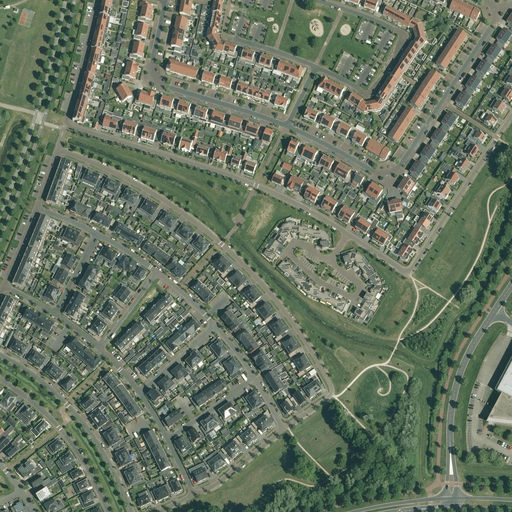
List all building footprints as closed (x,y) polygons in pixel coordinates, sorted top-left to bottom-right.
[(182,1),(181,7),(191,9),(192,2),(190,2),(190,0),(181,0),(182,1)] [(369,10),(372,0),(363,0),(363,2),(365,3),(364,8),(369,10)] [(379,7),(382,1),(378,0),(378,1),(374,0),(372,0),(369,10),(375,12),(377,6),(379,7)] [(438,0),(437,3),(438,3),(443,6),(442,7),(445,8),(447,4),(444,3),(445,0),(438,0)] [(455,12),(459,3),(454,0),(449,9),(455,12)] [(143,7),(142,12),(151,14),(152,9),(147,8),(148,5),(140,3),(140,6),(143,7)] [(464,5),(459,3),(455,12),(460,14),(464,5)] [(388,18),(393,9),(388,6),(388,5),(385,4),(382,9),(385,11),(383,15),(388,18)] [(222,6),(213,5),(213,7),(213,8),(211,8),(211,13),(210,13),(213,13),(221,15),(222,9),(222,6)] [(465,17),(469,8),(464,5),(460,14),(465,17)] [(191,9),(181,7),(179,14),(189,16),(191,9)] [(469,8),(465,17),(470,19),(475,10),(469,8)] [(110,18),(111,18),(113,11),(110,11),(101,9),(100,15),(110,18)] [(398,12),(393,9),(388,18),(393,20),(398,12)] [(475,10),(470,19),(475,22),(480,13),(475,10)] [(142,12),(141,12),(140,18),(138,18),(138,21),(144,22),(145,19),(150,20),(150,19),(151,20),(152,16),(151,16),(151,15),(151,14),(142,12)] [(393,20),(398,23),(403,14),(398,12),(393,20)] [(408,17),(403,14),(398,23),(403,26),(408,17)] [(110,18),(100,15),(99,15),(98,21),(109,23),(110,18)] [(408,28),(413,19),(408,17),(403,26),(408,28)] [(186,26),(186,27),(187,27),(189,21),(177,18),(176,24),(186,26)] [(422,23),(413,19),(408,28),(408,29),(409,28),(413,30),(422,23)] [(98,21),(97,26),(108,29),(109,23),(98,21)] [(139,25),(138,31),(147,33),(148,27),(143,26),(144,23),(137,22),(137,25),(139,25)] [(422,23),(413,30),(414,35),(424,32),(422,23)] [(108,29),(97,26),(95,32),(105,34),(106,34),(108,29)] [(207,37),(216,36),(217,32),(218,32),(207,30),(206,38),(207,37)] [(511,35),(510,35),(511,32),(508,30),(507,32),(504,31),(503,30),(500,35),(508,40),(511,35)] [(147,33),(138,31),(136,37),(134,36),(133,39),(140,41),(140,38),(146,39),(147,33)] [(466,36),(458,31),(455,36),(463,41),(466,36)] [(105,34),(95,32),(94,37),(105,40),(104,39),(105,34)] [(414,35),(415,39),(426,41),(424,32),(414,35)] [(508,40),(500,35),(496,40),(498,41),(500,42),(499,45),(502,47),(504,45),(505,45),(508,40)] [(211,44),(219,40),(216,36),(207,37),(211,44)] [(463,41),(455,36),(452,41),(460,46),(463,41)] [(94,37),(93,43),(104,45),(105,40),(94,37)] [(412,43),(421,49),(426,41),(415,39),(413,43),(412,43)] [(134,44),(132,49),(134,50),(143,52),(143,50),(144,51),(145,47),(144,47),(144,46),(139,45),(140,42),(133,40),(133,43),(134,44)] [(211,44),(210,45),(214,52),(221,43),(219,40),(211,44)] [(460,46),(452,41),(448,45),(457,51),(460,46)] [(221,43),(214,52),(222,55),(225,44),(225,45),(221,43)] [(421,49),(412,43),(408,48),(417,54),(420,49),(421,49)] [(227,56),(231,46),(225,44),(222,55),(223,54),(227,55),(227,56)] [(457,51),(448,45),(445,50),(454,56),(457,51)] [(231,46),(227,56),(236,59),(238,53),(235,52),(236,47),(231,46)] [(502,48),(498,46),(496,48),(494,47),(493,46),(489,51),(498,56),(501,51),(500,51),(502,48)] [(414,59),(417,54),(408,48),(405,53),(414,59)] [(92,49),(91,55),(102,57),(101,57),(102,51),(101,51),(92,49)] [(143,52),(134,50),(132,55),(130,55),(129,58),(136,59),(136,56),(142,57),(143,52)] [(240,61),(245,63),(249,52),(244,50),(242,55),(239,54),(236,62),(239,63),(240,61)] [(442,55),(451,60),(454,56),(445,50),(442,55)] [(498,56),(489,51),(486,56),(487,57),(490,58),(488,61),(492,63),(494,61),(498,56)] [(255,54),(249,52),(245,63),(254,66),(256,60),(253,59),(255,54)] [(402,58),(410,64),(414,59),(405,53),(402,58)] [(102,57),(91,55),(89,60),(89,61),(98,64),(98,63),(100,64),(102,57)] [(255,66),(263,69),(267,57),(267,56),(264,55),(263,56),(261,56),(260,61),(257,60),(255,66)] [(439,60),(448,65),(451,60),(442,55),(439,60)] [(273,59),(267,57),(263,69),(272,72),(274,65),(271,64),(273,59)] [(407,68),(410,64),(402,58),(399,63),(408,69),(407,68)] [(436,65),(444,70),(448,65),(439,60),(436,65)] [(87,68),(97,71),(96,70),(98,64),(89,61),(89,63),(87,68)] [(126,71),(136,73),(137,67),(132,65),(133,62),(126,61),(125,64),(128,65),(126,71)] [(172,73),(175,63),(169,61),(166,71),(172,73)] [(490,67),(490,66),(491,64),(488,62),(486,64),(484,62),(482,61),(479,66),(487,72),(491,67),(490,67)] [(276,71),(282,74),(286,64),(280,62),(276,71)] [(175,63),(172,73),(178,74),(181,65),(175,63)] [(405,73),(408,69),(399,63),(399,64),(395,71),(402,76),(404,73),(405,73)] [(282,74),(288,76),(292,66),(286,64),(282,74)] [(178,74),(179,75),(183,76),(186,66),(181,65),(178,74)] [(189,78),(192,68),(186,66),(183,76),(189,78)] [(288,76),(293,78),(297,69),(292,66),(288,76)] [(482,79),(483,76),(484,77),(487,72),(479,66),(476,71),(477,72),(480,74),(478,76),(482,79)] [(85,74),(95,77),(96,77),(97,71),(87,68),(86,74),(85,74)] [(192,68),(189,78),(195,80),(198,70),(192,68)] [(207,83),(210,73),(205,71),(205,70),(202,69),(200,75),(203,76),(201,82),(207,83)] [(297,69),(293,78),(299,80),(303,71),(297,69)] [(136,73),(126,71),(124,77),(122,76),(121,80),(128,81),(129,78),(134,80),(136,73)] [(389,77),(389,78),(400,84),(402,80),(400,79),(402,76),(395,71),(390,78),(389,77)] [(437,82),(440,77),(431,72),(428,76),(437,82)] [(207,83),(212,85),(214,80),(217,81),(219,74),(216,74),(215,75),(210,73),(207,83)] [(85,74),(83,79),(94,82),(93,82),(95,77),(85,74)] [(218,87),(223,88),(224,88),(227,78),(222,77),(222,75),(219,74),(217,81),(220,82),(218,87)] [(437,82),(428,76),(425,81),(434,86),(437,82)] [(473,78),(472,77),(469,82),(477,87),(480,82),(481,80),(477,77),(476,80),(473,78)] [(227,78),(224,88),(230,90),(231,85),(234,86),(236,80),(233,79),(232,80),(227,78)] [(399,84),(400,84),(389,78),(386,83),(395,89),(396,89),(395,88),(398,83),(399,84)] [(82,85),(93,88),(94,82),(83,79),(82,85)] [(318,88),(323,91),(328,82),(322,79),(318,88)] [(244,84),(245,84),(245,83),(239,81),(236,92),(241,94),(244,84)] [(429,93),(430,92),(434,86),(425,81),(422,86),(421,88),(429,93)] [(323,91),(329,93),(333,84),(328,82),(323,91)] [(467,88),(469,90),(468,92),(472,94),(473,92),(474,92),(477,87),(469,82),(466,87),(467,88)] [(392,94),(395,89),(386,83),(383,88),(392,94)] [(247,95),(250,86),(245,84),(244,84),(241,94),(247,95)] [(329,93),(334,96),(339,87),(333,84),(329,93)] [(80,91),(90,93),(92,88),(93,88),(82,85),(80,91)] [(119,97),(119,96),(129,91),(126,86),(116,91),(119,97)] [(247,95),(252,97),(255,88),(250,86),(247,95)] [(339,87),(334,96),(340,99),(344,90),(339,87)] [(501,97),(510,103),(511,99),(511,95),(508,93),(510,90),(505,87),(501,93),(503,94),(501,97)] [(258,99),(261,89),(255,88),(252,97),(258,99)] [(379,93),(389,99),(392,94),(383,88),(379,93)] [(416,95),(425,100),(428,95),(429,93),(421,88),(420,89),(419,91),(416,95)] [(258,99),(263,101),(266,91),(261,89),(258,99)] [(274,97),(275,93),(272,92),(266,90),(266,91),(263,101),(268,103),(271,96),(274,97)] [(80,91),(79,96),(89,99),(90,93),(80,91)] [(119,96),(119,97),(122,102),(132,97),(129,91),(119,96)] [(145,104),(148,95),(142,93),(140,98),(137,97),(135,104),(138,105),(139,102),(145,104)] [(386,104),(389,99),(379,93),(376,98),(386,104)] [(467,93),(466,95),(463,94),(462,93),(459,98),(467,103),(470,98),(469,98),(471,95),(467,93)] [(347,96),(344,102),(351,107),(357,97),(353,94),(350,98),(347,96)] [(148,95),(145,104),(151,106),(151,108),(154,109),(156,103),(153,102),(154,97),(148,95)] [(425,100),(416,95),(413,99),(422,105),(425,100)] [(88,105),(87,105),(88,99),(89,99),(79,96),(80,97),(78,103),(88,105)] [(162,97),(161,102),(158,102),(157,105),(160,106),(159,108),(165,109),(168,99),(162,97)] [(276,100),(274,105),(280,107),(283,99),(277,97),(276,100)] [(362,101),(357,97),(351,107),(352,106),(357,109),(356,110),(362,101)] [(283,98),(283,99),(280,107),(280,108),(284,110),(284,109),(285,109),(287,104),(288,104),(290,100),(283,98)] [(377,98),(374,102),(381,111),(385,104),(386,104),(376,98),(377,98)] [(456,104),(459,105),(457,108),(461,110),(463,108),(467,103),(459,98),(455,103),(456,104)] [(497,102),(493,109),(501,115),(504,111),(506,109),(505,108),(506,108),(500,104),(502,101),(497,98),(495,101),(497,102)] [(175,107),(175,106),(172,105),(174,100),(168,99),(165,109),(170,111),(171,108),(174,109),(175,107)] [(422,105),(413,99),(410,104),(419,109),(422,105)] [(362,101),(356,110),(363,115),(365,104),(362,102),(362,101)] [(175,107),(174,109),(173,112),(173,113),(182,116),(182,115),(185,104),(179,102),(178,108),(175,107)] [(381,111),(374,102),(370,103),(372,113),(381,111)] [(88,105),(78,103),(76,109),(86,111),(88,105)] [(185,104),(182,115),(187,116),(187,117),(190,118),(192,112),(189,111),(189,110),(191,106),(190,105),(190,104),(186,103),(186,104),(185,104)] [(363,115),(372,113),(370,103),(365,104),(363,115)] [(197,107),(197,108),(196,107),(195,113),(192,112),(190,118),(193,119),(193,118),(199,120),(202,109),(201,109),(201,108),(197,107)] [(207,123),(209,117),(206,117),(206,115),(208,111),(207,111),(207,110),(203,108),(203,109),(202,109),(199,120),(198,121),(207,124),(207,123)] [(309,120),(313,111),(307,108),(305,111),(306,112),(304,117),(304,118),(304,119),(308,120),(308,119),(309,120)] [(74,115),(85,118),(84,117),(86,111),(76,109),(74,115)] [(412,119),(415,114),(407,109),(404,114),(412,119)] [(314,110),(313,111),(309,120),(310,120),(309,121),(313,123),(313,122),(314,122),(317,116),(320,117),(322,113),(314,110)] [(488,126),(489,125),(493,127),(497,121),(492,118),(494,115),(487,111),(485,114),(486,114),(483,120),(485,122),(484,123),(488,126)] [(212,118),(209,117),(207,123),(216,126),(219,114),(217,114),(218,113),(214,112),(214,113),(212,118)] [(330,117),(325,115),(326,114),(323,112),(322,113),(320,117),(320,118),(323,119),(320,125),(325,127),(330,117)] [(109,129),(112,117),(107,115),(107,114),(103,113),(101,119),(105,120),(103,127),(109,129)] [(225,116),(219,114),(216,126),(224,128),(226,122),(223,121),(225,116)] [(401,119),(409,124),(412,119),(404,114),(401,119)] [(452,116),(449,115),(448,114),(445,119),(453,124),(456,119),(457,116),(453,114),(452,116)] [(85,118),(74,115),(73,121),(77,122),(77,123),(81,124),(81,123),(84,124),(85,118)] [(120,125),(122,119),(113,116),(112,117),(109,129),(115,131),(117,124),(120,125)] [(331,130),(333,126),(333,125),(336,126),(339,120),(331,116),(330,117),(325,127),(326,128),(326,129),(329,130),(330,130),(331,130)] [(128,135),(132,123),(126,121),(126,119),(123,118),(122,119),(120,125),(124,126),(122,133),(123,133),(122,134),(126,135),(126,134),(128,135)] [(229,123),(226,122),(224,128),(233,131),(236,120),(231,118),(229,123)] [(397,123),(406,129),(409,124),(401,119),(397,123)] [(444,129),(447,131),(449,129),(450,129),(453,124),(445,119),(441,124),(443,125),(445,126),(444,129)] [(240,127),(242,121),(236,120),(233,131),(241,134),(243,128),(240,127)] [(336,134),(340,136),(340,135),(341,136),(347,125),(339,120),(336,126),(339,127),(336,133),(337,133),(336,134)] [(140,131),(142,124),(138,123),(137,125),(132,123),(128,135),(130,135),(130,136),(133,137),(134,136),(134,137),(136,130),(140,131)] [(254,125),(252,125),(252,124),(249,123),(249,124),(248,124),(246,129),(243,128),(241,134),(250,137),(254,125)] [(394,128),(403,134),(406,129),(397,123),(394,128)] [(147,140),(151,129),(145,127),(145,125),(142,124),(140,131),(143,132),(141,139),(147,140)] [(250,137),(258,140),(260,134),(257,132),(258,131),(259,127),(259,126),(256,125),(256,126),(254,125),(250,137)] [(342,136),(341,137),(345,139),(345,138),(346,138),(349,133),(352,134),(355,129),(347,125),(341,136),(342,136)] [(159,136),(161,129),(157,128),(157,131),(151,129),(147,140),(153,142),(155,136),(159,137),(159,136)] [(166,146),(170,133),(165,131),(165,129),(161,128),(161,129),(159,136),(162,137),(160,143),(161,143),(164,144),(163,145),(166,146)] [(391,133),(400,138),(403,134),(394,128),(391,133)] [(266,129),(262,141),(269,144),(273,132),(266,129)] [(352,142),(352,143),(356,145),(356,144),(357,144),(363,133),(355,129),(352,134),(355,136),(352,140),(352,141),(352,142)] [(437,130),(434,135),(442,140),(446,135),(445,135),(447,132),(443,130),(441,132),(439,131),(437,130)] [(482,135),(483,134),(478,131),(478,132),(476,131),(472,137),(471,136),(469,139),(475,143),(477,140),(482,144),(486,138),(482,135)] [(170,133),(166,146),(169,147),(170,146),(173,147),(175,141),(178,142),(180,134),(177,133),(176,135),(170,133)] [(365,142),(368,144),(371,138),(363,133),(357,144),(362,147),(365,142)] [(391,133),(388,138),(396,143),(400,138),(391,133)] [(439,145),(442,140),(434,135),(431,140),(432,141),(435,142),(433,145),(437,147),(438,145),(439,145)] [(182,140),(180,144),(179,144),(178,149),(182,150),(182,151),(186,152),(186,151),(190,152),(191,149),(193,150),(197,139),(193,138),(192,143),(182,140)] [(473,145),(471,143),(472,142),(468,140),(465,145),(470,148),(466,154),(473,158),(478,150),(472,146),(473,145)] [(299,151),(297,149),(299,144),(292,141),(287,151),(294,155),(293,155),(297,157),(300,150),(299,151)] [(371,141),(366,150),(371,153),(376,144),(371,141)] [(211,144),(210,146),(203,144),(202,146),(197,145),(196,149),(197,150),(196,153),(200,155),(199,155),(203,156),(207,157),(208,153),(211,154),(214,145),(211,144)] [(376,144),(371,153),(375,155),(381,147),(376,144)] [(432,156),(435,151),(434,151),(436,148),(432,146),(431,149),(428,147),(427,146),(424,151),(432,156)] [(305,147),(302,153),(299,152),(296,158),(299,160),(301,158),(306,160),(311,150),(305,147)] [(381,147),(375,155),(380,158),(385,149),(381,147)] [(213,154),(212,158),(213,158),(213,160),(217,161),(217,162),(220,163),(221,162),(225,163),(227,156),(230,157),(233,149),(229,148),(227,154),(223,153),(223,152),(220,151),(220,152),(216,150),(215,154),(213,154)] [(390,152),(385,149),(380,158),(385,161),(390,152)] [(317,153),(311,150),(306,160),(312,163),(311,165),(315,166),(317,160),(314,159),(317,153)] [(428,161),(429,161),(432,156),(424,151),(420,156),(422,157),(424,159),(422,161),(426,164),(428,161)] [(457,152),(454,156),(462,161),(457,168),(459,170),(459,171),(462,173),(463,172),(464,172),(469,163),(466,161),(467,159),(457,152)] [(244,153),(241,161),(236,160),(237,158),(232,156),(231,160),(232,161),(230,166),(233,167),(235,168),(238,169),(239,166),(242,167),(247,154),(244,153)] [(246,166),(244,171),(253,174),(256,166),(249,163),(251,158),(247,157),(244,165),(246,166)] [(323,170),(328,159),(323,157),(320,162),(317,161),(315,166),(318,167),(318,165),(323,168),(323,170)] [(330,175),(333,170),(330,169),(334,162),(328,159),(323,170),(328,173),(330,175)] [(61,160),(59,166),(69,169),(71,164),(61,160)] [(421,173),(425,168),(424,167),(426,165),(422,162),(420,165),(418,163),(416,162),(413,167),(421,173)] [(334,168),(331,173),(334,175),(335,173),(340,176),(345,168),(340,165),(337,170),(334,168)] [(457,182),(459,179),(453,175),(456,171),(448,165),(446,168),(448,169),(446,172),(449,174),(444,182),(450,185),(451,184),(454,185),(456,181),(457,182)] [(68,174),(69,169),(59,166),(58,171),(67,174),(68,174)] [(345,168),(340,176),(339,178),(344,181),(344,182),(347,184),(350,178),(347,176),(351,171),(350,170),(350,169),(346,167),(345,168)] [(414,175),(412,177),(416,180),(417,177),(418,177),(418,178),(421,173),(413,167),(410,172),(411,173),(414,175)] [(55,175),(55,176),(56,176),(67,180),(69,174),(68,174),(67,174),(58,171),(57,172),(57,173),(56,173),(55,175)] [(93,173),(87,171),(85,176),(81,174),(78,182),(82,183),(82,182),(89,185),(93,173)] [(97,190),(101,183),(97,182),(100,176),(93,173),(89,185),(95,187),(94,189),(97,190)] [(282,183),(284,184),(287,177),(280,174),(279,177),(275,176),(274,177),(273,177),(271,181),(272,181),(272,182),(280,186),(282,183)] [(357,174),(355,177),(354,179),(352,177),(348,183),(356,188),(358,184),(360,185),(359,185),(360,186),(364,179),(357,174)] [(56,176),(54,181),(65,185),(67,180),(56,176)] [(292,192),(293,191),(298,180),(289,176),(287,181),(290,182),(287,189),(292,192)] [(103,191),(109,194),(114,183),(111,182),(112,181),(108,179),(108,180),(105,185),(102,184),(97,193),(100,195),(103,191)] [(304,189),(307,184),(298,179),(298,180),(293,191),(293,192),(297,194),(297,193),(298,194),(301,188),(304,190),(304,189)] [(410,183),(404,179),(403,181),(402,181),(400,184),(412,191),(415,186),(418,182),(413,179),(410,183)] [(53,184),(52,183),(51,186),(52,186),(52,187),(63,190),(65,185),(54,181),(53,182),(53,184)] [(114,183),(109,194),(115,197),(113,200),(116,202),(120,193),(117,191),(120,186),(120,185),(117,183),(116,184),(114,183)] [(309,200),(316,188),(307,183),(307,184),(304,189),(307,191),(303,197),(305,198),(304,199),(307,200),(308,200),(309,200)] [(445,200),(451,192),(447,190),(449,186),(444,183),(438,191),(436,189),(433,194),(440,199),(442,197),(445,200)] [(370,199),(378,187),(375,185),(374,186),(372,184),(368,190),(366,188),(362,194),(370,199)] [(412,191),(400,184),(398,187),(399,187),(398,189),(403,193),(402,196),(407,199),(409,196),(408,196),(412,191)] [(63,190),(52,187),(51,188),(51,189),(50,189),(49,191),(50,192),(60,195),(60,196),(62,196),(64,191),(63,190)] [(378,187),(370,199),(377,204),(381,199),(379,197),(382,191),(380,189),(381,189),(378,187)] [(322,198),(325,193),(316,188),(309,200),(310,201),(310,202),(313,203),(314,203),(318,196),(322,198)] [(129,192),(128,192),(127,191),(126,191),(125,194),(122,192),(118,199),(127,204),(133,193),(130,191),(129,192)] [(48,197),(58,201),(58,200),(60,196),(60,195),(50,192),(48,197)] [(137,201),(137,199),(139,198),(135,196),(136,195),(133,193),(127,204),(126,205),(132,208),(131,210),(135,212),(140,202),(137,201)] [(325,210),(326,210),(332,201),(333,199),(328,196),(328,195),(325,193),(322,198),(321,199),(324,201),(321,207),(322,208),(321,208),(325,210)] [(428,207),(427,207),(436,213),(437,212),(439,210),(441,206),(437,203),(439,201),(431,195),(425,205),(428,207)] [(60,201),(58,200),(58,201),(48,197),(46,202),(58,207),(60,201)] [(73,205),(72,207),(70,211),(76,214),(76,213),(80,204),(77,203),(78,200),(73,197),(70,204),(73,205)] [(335,207),(338,209),(342,204),(343,202),(340,200),(338,202),(333,198),(333,199),(332,201),(326,210),(327,211),(330,214),(331,213),(332,213),(335,207)] [(402,214),(399,200),(397,201),(396,200),(393,201),(396,215),(402,214)] [(146,215),(152,204),(146,201),(145,202),(142,207),(140,205),(136,211),(139,213),(140,211),(146,215)] [(396,215),(393,201),(389,201),(390,202),(387,203),(389,214),(395,213),(396,215)] [(76,213),(76,214),(81,216),(82,216),(86,206),(80,204),(76,213)] [(155,213),(157,210),(158,208),(158,207),(155,205),(154,206),(152,204),(146,215),(151,218),(150,220),(154,222),(158,215),(155,213)] [(342,220),(343,220),(349,211),(344,208),(345,206),(342,204),(338,209),(341,211),(338,217),(339,217),(338,218),(341,220),(342,220)] [(91,209),(86,206),(82,216),(81,216),(87,219),(90,213),(92,215),(95,208),(92,207),(91,209)] [(425,210),(419,218),(429,225),(431,223),(433,221),(432,220),(433,219),(428,216),(430,214),(425,210)] [(352,218),(355,219),(358,214),(355,212),(354,214),(349,211),(343,220),(344,221),(343,222),(347,224),(347,223),(348,224),(352,218)] [(97,212),(92,221),(97,224),(102,215),(97,212)] [(166,212),(166,213),(162,218),(160,216),(155,222),(158,224),(159,223),(165,227),(171,217),(169,215),(170,215),(166,212)] [(102,215),(97,224),(103,226),(107,217),(102,215)] [(52,227),(54,222),(41,216),(39,221),(49,225),(52,227)] [(355,228),(357,229),(356,230),(359,232),(360,231),(361,232),(367,222),(359,216),(355,222),(358,223),(355,228)] [(108,229),(110,226),(110,225),(113,226),(115,221),(107,217),(103,226),(108,229)] [(178,220),(174,218),(174,219),(171,217),(165,227),(170,231),(169,232),(172,234),(176,228),(174,226),(177,221),(178,220)] [(414,226),(420,229),(421,227),(426,230),(426,229),(427,230),(429,227),(428,226),(429,225),(419,218),(414,226)] [(365,235),(366,234),(368,230),(372,233),(373,232),(376,227),(379,222),(374,219),(371,224),(367,222),(361,232),(365,235)] [(39,221),(37,226),(47,230),(49,225),(39,221)] [(114,232),(119,235),(124,226),(117,222),(114,226),(116,228),(114,232)] [(299,236),(302,225),(301,225),(301,227),(296,226),(296,223),(292,222),(287,224),(290,231),(293,232),(293,233),(296,234),(297,233),(299,233),(298,236),(299,236)] [(290,231),(287,224),(283,225),(280,229),(282,231),(279,235),(277,234),(287,241),(284,239),(286,237),(287,238),(289,235),(288,234),(290,231)] [(130,227),(131,227),(129,225),(127,228),(124,226),(119,235),(119,236),(121,237),(124,238),(130,227)] [(176,228),(172,234),(171,234),(174,237),(176,235),(181,239),(188,229),(183,225),(179,230),(176,228)] [(308,227),(302,225),(299,236),(305,238),(306,235),(311,237),(313,230),(307,229),(308,227)] [(36,228),(36,229),(35,228),(34,231),(35,232),(45,236),(48,231),(47,230),(37,226),(36,228)] [(418,232),(420,229),(414,226),(409,234),(419,240),(420,238),(421,239),(423,236),(422,236),(423,235),(418,232)] [(130,227),(124,238),(125,239),(129,241),(134,232),(131,231),(132,228),(131,227),(130,227)] [(373,240),(372,240),(375,242),(376,242),(377,243),(384,232),(376,227),(373,232),(376,234),(372,239),(373,240)] [(71,230),(72,229),(69,228),(69,229),(68,229),(65,234),(61,232),(58,239),(69,243),(74,231),(71,230)] [(191,231),(188,229),(181,239),(186,243),(186,244),(188,246),(193,240),(190,238),(194,233),(194,232),(191,230),(191,231)] [(321,239),(327,234),(324,231),(319,229),(318,232),(313,230),(311,237),(314,237),(314,239),(317,240),(317,238),(321,239)] [(69,243),(69,242),(73,244),(72,245),(78,248),(81,241),(78,240),(80,234),(79,234),(80,233),(77,232),(76,233),(74,231),(69,243)] [(33,237),(42,241),(43,242),(45,236),(35,232),(34,233),(34,234),(33,234),(32,236),(31,236),(33,237)] [(131,243),(134,244),(139,235),(138,235),(134,232),(129,241),(129,242),(131,243)] [(389,242),(392,237),(384,232),(377,243),(379,244),(379,245),(382,247),(382,246),(383,246),(387,241),(389,242)] [(287,241),(277,234),(273,240),(275,241),(272,246),(277,249),(280,245),(283,246),(287,241)] [(327,234),(321,239),(321,243),(320,243),(320,246),(322,246),(322,249),(328,249),(328,243),(330,243),(330,238),(327,234)] [(419,240),(409,234),(404,242),(409,245),(411,243),(416,246),(416,245),(417,245),(419,243),(418,242),(419,240)] [(140,245),(143,246),(146,242),(143,240),(144,238),(143,238),(139,235),(134,244),(139,247),(139,246),(140,245)] [(33,237),(30,242),(40,246),(42,241),(33,237)] [(196,251),(204,242),(202,240),(203,239),(200,237),(195,242),(193,240),(188,246),(191,248),(191,247),(196,251)] [(28,247),(38,251),(40,246),(30,242),(28,247)] [(206,250),(205,250),(210,245),(207,243),(206,243),(204,242),(196,251),(193,255),(195,257),(198,253),(202,256),(206,250)] [(413,252),(412,251),(411,250),(408,248),(409,245),(404,242),(399,249),(409,256),(410,254),(411,255),(413,252)] [(142,250),(147,253),(152,246),(148,243),(142,250)] [(156,249),(152,246),(147,253),(151,256),(156,249)] [(263,255),(273,261),(276,256),(274,254),(277,249),(272,246),(268,250),(267,249),(263,255)] [(108,247),(107,248),(106,250),(103,248),(96,259),(101,262),(103,259),(106,261),(112,251),(110,250),(111,249),(108,247)] [(28,249),(26,253),(35,258),(35,257),(38,252),(28,248),(28,249)] [(156,260),(162,251),(157,248),(156,249),(151,256),(156,260)] [(408,258),(409,256),(399,249),(396,255),(401,258),(403,259),(406,261),(406,260),(407,261),(408,258)] [(110,264),(109,266),(112,268),(116,262),(113,260),(117,254),(112,251),(106,261),(105,261),(110,264)] [(160,263),(166,256),(167,254),(162,251),(156,260),(160,263)] [(35,264),(38,258),(35,257),(35,258),(26,253),(25,254),(24,258),(23,259),(33,263),(35,264)] [(67,253),(63,260),(74,265),(76,260),(71,258),(72,255),(67,253)] [(354,261),(357,254),(352,253),(347,254),(348,257),(343,258),(345,265),(348,264),(348,265),(351,264),(351,263),(354,261)] [(357,254),(354,261),(357,264),(356,265),(358,268),(359,267),(361,269),(366,265),(362,261),(364,259),(361,255),(357,254)] [(170,259),(166,256),(160,263),(165,266),(170,259)] [(222,257),(218,261),(216,258),(210,264),(213,267),(213,266),(218,271),(227,261),(226,261),(227,260),(223,257),(222,257)] [(117,262),(116,262),(112,268),(113,268),(116,270),(118,267),(124,271),(125,269),(130,262),(129,261),(127,260),(127,259),(124,258),(119,264),(116,262),(117,262)] [(31,268),(33,263),(23,259),(23,260),(22,261),(21,260),(20,263),(21,264),(31,268)] [(172,259),(169,263),(170,263),(166,268),(169,270),(171,271),(178,263),(172,259)] [(60,267),(65,270),(66,268),(71,270),(74,265),(63,260),(60,267)] [(125,269),(130,273),(132,270),(134,271),(136,269),(133,267),(135,265),(130,261),(129,261),(130,262),(125,269)] [(231,266),(227,261),(218,271),(217,271),(221,276),(220,277),(223,279),(228,274),(226,272),(231,266)] [(290,277),(295,272),(290,268),(293,266),(288,261),(286,263),(283,261),(278,267),(285,274),(286,273),(290,277)] [(176,275),(183,267),(178,263),(171,271),(173,273),(172,273),(175,276),(176,275)] [(18,268),(19,269),(30,273),(32,268),(31,268),(21,264),(21,265),(20,266),(19,266),(18,268)] [(366,281),(375,274),(371,268),(369,270),(366,265),(361,269),(364,274),(362,276),(366,281)] [(63,272),(65,270),(60,267),(56,275),(66,280),(69,275),(63,272)] [(95,269),(90,267),(87,272),(88,272),(97,277),(100,272),(101,269),(97,267),(95,269)] [(187,271),(183,267),(176,275),(181,279),(184,275),(185,273),(187,271)] [(134,278),(140,282),(142,279),(143,280),(146,277),(145,276),(147,273),(144,271),(145,270),(142,268),(141,269),(140,268),(136,275),(133,273),(128,280),(131,282),(134,278)] [(26,278),(28,279),(30,273),(19,269),(19,270),(17,274),(27,278),(26,278)] [(94,282),(97,277),(88,272),(85,277),(94,282)] [(226,283),(228,281),(233,286),(234,285),(233,285),(242,276),(237,272),(232,277),(229,275),(224,280),(226,283)] [(299,276),(295,272),(290,277),(294,281),(293,282),(298,286),(306,278),(301,274),(299,276)] [(24,283),(25,283),(26,278),(27,278),(17,274),(17,275),(15,278),(15,279),(24,283)] [(374,287),(382,286),(382,282),(379,278),(377,279),(374,275),(375,274),(366,281),(368,279),(370,281),(369,282),(371,285),(372,284),(374,287)] [(53,279),(52,282),(57,285),(58,282),(63,285),(66,280),(56,275),(57,276),(55,280),(53,279)] [(243,285),(246,281),(246,280),(243,276),(242,277),(242,276),(233,285),(234,285),(238,289),(237,290),(239,293),(245,287),(243,285)] [(82,281),(90,286),(91,287),(94,282),(85,277),(82,281)] [(306,278),(298,286),(298,287),(299,285),(303,289),(302,290),(308,296),(314,286),(310,282),(308,284),(304,280),(306,278)] [(13,284),(15,285),(23,289),(26,283),(25,283),(24,283),(15,279),(13,282),(13,284)] [(87,294),(89,292),(87,291),(90,286),(82,281),(79,286),(85,290),(83,292),(87,294)] [(203,285),(202,285),(199,281),(191,289),(196,293),(196,292),(203,285)] [(47,287),(49,289),(48,292),(57,297),(58,295),(59,296),(61,293),(60,292),(60,291),(55,289),(56,286),(50,282),(47,287)] [(118,292),(127,299),(130,294),(126,291),(127,288),(123,285),(118,292)] [(203,285),(202,285),(203,285),(196,292),(196,293),(200,296),(207,289),(203,285)] [(314,286),(308,296),(315,299),(316,297),(320,300),(320,301),(320,302),(325,291),(323,294),(318,292),(320,289),(314,286)] [(382,286),(374,287),(373,290),(371,289),(370,292),(371,293),(369,295),(367,293),(367,294),(376,300),(377,299),(375,298),(378,294),(380,295),(382,291),(382,286)] [(253,288),(252,287),(248,291),(246,288),(240,294),(242,296),(244,295),(248,300),(256,292),(257,291),(253,287),(253,288)] [(200,296),(203,300),(204,300),(211,293),(207,289),(200,296)] [(55,302),(57,300),(56,299),(57,297),(48,292),(45,291),(41,299),(47,303),(49,300),(54,303),(54,302),(55,302)] [(332,305),(335,299),(329,297),(331,294),(325,291),(320,302),(326,304),(326,303),(332,305)] [(118,292),(113,299),(117,302),(119,300),(124,303),(127,299),(118,292)] [(257,305),(255,302),(261,297),(256,292),(248,300),(246,301),(250,306),(249,307),(251,310),(257,305)] [(78,294),(76,294),(75,294),(73,299),(83,304),(86,299),(84,298),(85,296),(80,293),(78,295),(78,294)] [(215,297),(211,293),(204,300),(203,300),(207,304),(215,297)] [(376,300),(367,294),(363,299),(366,301),(363,306),(369,309),(372,304),(373,305),(376,300)] [(175,303),(167,295),(165,297),(164,298),(163,299),(170,306),(171,307),(175,303)] [(13,307),(13,308),(14,308),(17,303),(9,299),(6,298),(4,302),(4,303),(13,307)] [(72,300),(72,301),(71,303),(81,309),(82,306),(85,307),(86,305),(83,304),(73,299),(72,299),(73,300),(72,300)] [(159,303),(166,310),(170,306),(163,299),(159,303)] [(340,302),(335,299),(332,305),(337,308),(336,310),(342,313),(343,311),(345,312),(348,306),(346,305),(347,302),(341,299),(340,302)] [(115,308),(114,307),(115,305),(110,301),(105,308),(115,316),(118,311),(115,308)] [(3,303),(2,307),(1,308),(11,312),(13,308),(13,307),(4,303),(3,303)] [(69,305),(70,305),(68,308),(78,313),(81,309),(71,303),(70,304),(70,305),(69,305)] [(166,310),(159,303),(155,306),(162,314),(166,310)] [(261,316),(270,309),(266,304),(260,308),(258,306),(252,311),(254,314),(256,312),(260,317),(261,316)] [(162,314),(155,306),(153,308),(152,310),(151,310),(159,318),(163,314),(162,314)] [(356,316),(354,319),(357,321),(360,318),(364,321),(367,315),(366,314),(369,309),(363,306),(360,310),(357,309),(354,315),(356,316)] [(75,321),(76,318),(75,317),(78,313),(68,308),(68,307),(65,313),(68,315),(68,316),(68,315),(70,316),(70,317),(75,321)] [(226,315),(221,318),(225,323),(234,315),(230,311),(232,310),(229,307),(224,312),(226,315)] [(11,312),(1,308),(1,309),(0,310),(0,309),(0,313),(8,317),(11,312)] [(105,319),(106,317),(107,318),(111,321),(115,316),(105,308),(99,315),(105,319)] [(28,321),(34,312),(33,312),(32,311),(29,309),(26,314),(25,314),(23,318),(24,319),(26,320),(27,321),(28,321)] [(274,314),(274,313),(271,309),(270,309),(261,316),(265,321),(264,322),(266,325),(272,320),(270,317),(274,314)] [(151,310),(147,314),(154,321),(155,321),(155,322),(159,318),(151,310)] [(35,313),(34,312),(28,321),(29,322),(30,322),(31,323),(33,324),(39,315),(38,315),(36,313),(36,314),(35,313)] [(0,319),(6,322),(8,317),(0,313),(0,319)] [(154,321),(147,314),(143,318),(150,325),(154,321)] [(33,324),(38,327),(44,319),(44,318),(43,318),(44,317),(41,316),(39,315),(33,324)] [(237,321),(238,320),(234,315),(225,323),(229,327),(236,320),(237,321)] [(102,323),(104,320),(98,316),(93,324),(103,331),(107,326),(103,324),(102,323)] [(44,319),(38,327),(43,330),(49,322),(47,320),(45,318),(44,319)] [(187,324),(188,325),(195,333),(196,332),(197,331),(200,329),(194,323),(196,321),(193,318),(191,320),(192,320),(187,324)] [(0,325),(4,328),(5,329),(8,323),(6,322),(0,319),(0,325)] [(229,327),(228,327),(232,332),(237,327),(239,329),(243,326),(244,325),(242,323),(240,325),(237,321),(236,320),(229,327)] [(281,321),(280,321),(279,321),(275,324),(273,321),(267,326),(269,328),(273,333),(283,326),(283,325),(284,325),(281,321)] [(43,330),(42,332),(48,335),(47,335),(50,337),(55,330),(52,329),(54,325),(53,324),(53,323),(50,322),(49,322),(43,330)] [(134,327),(142,335),(146,331),(147,332),(150,330),(145,325),(142,327),(138,323),(134,327)] [(103,331),(93,324),(87,331),(95,337),(97,334),(97,335),(99,336),(103,331)] [(188,325),(183,328),(190,336),(191,336),(192,335),(193,336),(195,334),(194,333),(195,333),(188,325)] [(240,333),(236,336),(239,341),(249,334),(243,326),(239,329),(240,330),(239,331),(240,333)] [(283,338),(281,336),(287,331),(283,326),(273,333),(277,338),(274,340),(276,343),(283,338)] [(142,335),(134,327),(130,331),(137,338),(138,339),(142,335)] [(183,328),(179,332),(179,333),(186,340),(190,336),(183,328)] [(126,334),(133,342),(137,338),(130,331),(126,334)] [(179,333),(175,336),(182,344),(184,342),(185,341),(186,340),(179,333)] [(133,342),(126,334),(122,338),(130,345),(133,342)] [(243,345),(252,338),(249,334),(239,341),(240,342),(240,341),(243,345)] [(174,337),(171,340),(177,348),(178,347),(179,346),(182,344),(175,336),(174,335),(172,336),(174,337)] [(16,353),(23,342),(17,339),(18,338),(15,337),(11,343),(14,345),(11,350),(16,353)] [(71,351),(78,343),(76,341),(77,341),(74,338),(71,341),(69,339),(67,342),(69,343),(66,347),(71,351)] [(130,345),(122,338),(119,342),(126,349),(130,345)] [(247,350),(256,343),(252,338),(243,345),(247,350)] [(281,345),(285,351),(286,350),(295,343),(292,338),(285,342),(284,339),(277,344),(279,347),(281,345)] [(178,348),(177,348),(171,340),(163,347),(166,350),(168,347),(173,353),(176,351),(176,350),(178,348)] [(214,345),(212,342),(206,347),(209,350),(210,349),(214,354),(223,346),(222,344),(220,341),(219,341),(214,345)] [(28,346),(23,342),(16,353),(22,357),(25,351),(28,353),(32,346),(29,345),(28,346)] [(117,344),(115,346),(122,353),(126,349),(119,342),(118,342),(117,344)] [(78,343),(71,351),(72,352),(73,352),(73,353),(74,354),(75,354),(75,355),(83,346),(80,344),(79,345),(79,344),(78,343)] [(247,350),(250,354),(259,347),(256,343),(247,350)] [(295,352),(299,349),(299,348),(297,343),(296,344),(295,343),(286,350),(289,355),(288,356),(290,359),(297,355),(295,352)] [(79,358),(86,350),(85,349),(85,348),(83,346),(75,355),(76,355),(77,356),(78,357),(79,358)] [(219,363),(225,358),(223,356),(228,352),(223,346),(214,354),(218,359),(217,360),(219,363)] [(166,352),(161,347),(154,353),(154,354),(161,362),(166,357),(164,356),(164,355),(166,352)] [(29,361),(34,365),(41,354),(36,351),(37,350),(34,348),(30,354),(32,356),(29,361)] [(257,354),(252,358),(255,362),(264,357),(260,352),(262,351),(261,348),(256,352),(257,354)] [(87,351),(86,350),(79,358),(80,359),(81,359),(81,360),(83,361),(83,362),(84,362),(91,354),(89,352),(88,352),(87,351)] [(191,356),(192,357),(191,358),(197,365),(204,359),(200,354),(198,357),(194,353),(191,356)] [(47,358),(41,354),(34,365),(40,368),(43,364),(46,365),(50,359),(47,357),(47,358)] [(91,354),(84,362),(84,361),(85,362),(87,363),(87,364),(88,364),(88,365),(89,365),(87,368),(95,358),(95,359),(94,358),(93,357),(94,357),(91,354)] [(159,364),(162,362),(161,362),(154,354),(150,357),(157,365),(159,364)] [(305,356),(304,357),(304,356),(299,359),(297,356),(291,360),(293,363),(294,362),(297,367),(297,368),(307,362),(307,361),(305,356)] [(146,361),(153,369),(157,365),(150,357),(146,361)] [(259,367),(267,361),(264,357),(255,362),(259,367)] [(95,358),(88,366),(86,369),(88,370),(90,368),(93,371),(94,370),(96,368),(96,367),(100,362),(97,359),(97,360),(95,358)] [(197,365),(191,358),(185,362),(188,365),(186,367),(187,368),(190,372),(197,365)] [(226,359),(219,363),(222,366),(223,366),(227,371),(237,364),(233,358),(228,362),(226,359)] [(46,373),(51,377),(59,368),(54,364),(55,363),(52,361),(47,366),(50,368),(46,373)] [(153,369),(146,361),(142,364),(149,372),(153,369)] [(274,367),(272,364),(270,366),(267,361),(259,367),(262,372),(267,368),(269,370),(274,367)] [(297,368),(297,367),(296,368),(299,373),(297,375),(299,378),(305,374),(304,371),(310,367),(307,362),(297,368)] [(134,369),(138,374),(140,372),(145,377),(145,376),(146,377),(148,374),(149,372),(142,364),(137,368),(137,367),(134,369)] [(227,371),(231,377),(229,378),(231,381),(238,376),(236,373),(241,370),(240,369),(241,369),(239,366),(238,366),(237,364),(227,371)] [(176,369),(185,379),(191,373),(190,372),(187,368),(185,370),(180,365),(176,369)] [(493,412),(490,419),(489,422),(490,422),(494,422),(511,424),(511,366),(498,393),(502,395),(495,410),(489,407),(493,412)] [(64,372),(59,368),(51,377),(56,382),(60,377),(63,379),(68,374),(65,371),(64,372)] [(270,374),(265,377),(268,383),(278,377),(276,373),(278,372),(275,368),(269,372),(270,374)] [(174,380),(178,385),(185,379),(176,369),(172,373),(176,378),(174,380)] [(111,373),(103,380),(107,384),(114,377),(111,373)] [(285,373),(280,375),(278,377),(268,383),(272,388),(281,382),(279,379),(281,378),(282,379),(284,378),(287,376),(285,373)] [(64,379),(67,381),(62,387),(67,392),(68,391),(69,392),(73,388),(71,387),(75,383),(71,379),(72,377),(69,374),(64,379)] [(178,385),(174,380),(171,382),(166,376),(164,379),(163,381),(171,391),(178,385)] [(117,381),(114,377),(107,384),(110,387),(117,381)] [(307,378),(304,380),(308,386),(309,385),(315,394),(321,390),(320,388),(322,386),(320,382),(317,384),(315,381),(311,384),(307,378)] [(216,382),(216,383),(222,391),(227,388),(220,379),(216,382)] [(117,381),(110,387),(113,391),(121,385),(117,381)] [(171,391),(163,381),(158,385),(163,390),(160,392),(165,397),(167,395),(165,393),(170,389),(171,391)] [(275,394),(281,390),(282,392),(283,391),(288,388),(286,384),(284,386),(281,382),(272,388),(275,394)] [(216,383),(211,386),(217,395),(222,391),(216,383)] [(213,398),(217,395),(211,386),(211,385),(206,388),(207,389),(207,390),(213,398)] [(310,399),(315,395),(315,394),(309,385),(308,386),(303,389),(303,388),(300,390),(304,396),(307,394),(310,399)] [(114,392),(117,396),(125,391),(122,386),(114,392)] [(158,402),(160,400),(162,403),(166,399),(158,390),(154,393),(152,391),(150,393),(149,392),(146,395),(151,400),(150,401),(153,404),(156,401),(158,402)] [(207,390),(202,393),(208,401),(213,398),(207,390)] [(128,395),(125,391),(117,396),(120,401),(128,395)] [(293,396),(294,397),(290,400),(294,406),(298,404),(300,406),(305,402),(299,392),(293,396)] [(202,393),(198,396),(203,404),(204,404),(205,403),(208,401),(202,393)] [(256,393),(255,393),(250,396),(248,394),(242,398),(245,403),(247,401),(250,405),(259,398),(257,396),(258,396),(256,393)] [(9,394),(1,404),(5,407),(3,409),(9,414),(14,407),(11,404),(16,399),(9,394)] [(131,399),(128,395),(120,401),(123,405),(131,399)] [(198,396),(193,399),(193,398),(190,400),(194,405),(196,403),(199,407),(203,404),(198,396)] [(89,408),(91,411),(99,404),(96,401),(94,403),(89,398),(86,401),(85,400),(83,402),(83,403),(80,406),(85,411),(89,408)] [(263,404),(263,403),(261,400),(260,401),(259,398),(250,405),(249,405),(253,411),(251,412),(253,414),(259,410),(258,408),(263,404)] [(123,405),(127,410),(135,404),(131,399),(123,405)] [(285,401),(280,405),(283,410),(282,411),(284,413),(285,413),(287,415),(288,414),(288,415),(292,413),(291,412),(292,411),(290,408),(289,406),(292,404),(288,399),(285,401)] [(226,405),(226,406),(224,407),(231,418),(237,414),(237,415),(241,412),(237,406),(233,408),(230,404),(229,403),(226,405)] [(138,408),(135,404),(127,410),(130,414),(138,408)] [(93,421),(95,423),(104,416),(101,412),(105,409),(102,405),(94,411),(96,414),(91,418),(90,419),(92,422),(93,421)] [(218,410),(219,411),(218,411),(222,416),(219,418),(224,424),(226,422),(226,421),(231,418),(224,407),(222,409),(221,408),(218,410)] [(20,410),(15,415),(22,421),(25,418),(30,422),(33,420),(33,421),(36,417),(35,417),(36,416),(27,408),(23,413),(20,410)] [(130,414),(133,419),(141,413),(138,408),(130,414)] [(178,411),(173,414),(178,422),(183,419),(178,411)] [(272,426),(271,425),(272,425),(268,420),(270,417),(267,412),(259,419),(267,429),(269,427),(269,428),(272,426)] [(173,425),(168,418),(169,417),(166,413),(164,415),(165,417),(163,419),(169,428),(173,425)] [(173,425),(178,422),(173,414),(169,417),(168,418),(173,425)] [(211,415),(208,417),(209,418),(207,420),(214,431),(214,430),(219,426),(220,427),(223,425),(219,419),(216,421),(212,416),(211,415)] [(105,425),(107,428),(113,424),(111,420),(109,422),(104,416),(95,423),(96,426),(98,429),(99,429),(101,428),(105,425)] [(10,418),(7,422),(13,427),(16,424),(10,418)] [(259,419),(252,425),(256,430),(258,428),(262,433),(263,432),(263,433),(266,431),(265,430),(267,429),(259,419)] [(201,424),(203,427),(201,429),(206,436),(209,434),(214,431),(207,420),(201,424)] [(36,425),(30,431),(33,433),(36,431),(40,435),(48,427),(46,425),(47,424),(45,422),(44,423),(44,422),(39,427),(36,425)] [(106,439),(107,441),(117,435),(117,436),(118,435),(114,429),(116,428),(114,425),(108,429),(110,432),(104,435),(104,436),(103,436),(105,439),(106,439)] [(248,428),(249,429),(244,433),(252,442),(254,441),(257,439),(256,438),(257,438),(253,433),(255,431),(251,426),(248,428)] [(10,427),(4,434),(6,437),(13,431),(10,427)] [(199,442),(205,438),(201,433),(198,435),(194,429),(192,431),(191,430),(188,432),(188,433),(191,437),(189,438),(193,444),(198,440),(199,442)] [(144,436),(146,441),(155,437),(153,432),(144,436)] [(240,436),(239,436),(236,438),(241,443),(243,441),(247,446),(248,446),(251,444),(250,443),(252,442),(244,433),(240,436)] [(206,436),(205,437),(210,444),(214,441),(209,434),(206,436)] [(117,435),(107,441),(109,444),(108,444),(110,447),(111,447),(117,443),(119,446),(125,442),(122,437),(119,439),(117,436),(117,435)] [(157,441),(155,437),(146,441),(148,445),(157,441)] [(5,438),(0,442),(0,450),(1,451),(9,442),(5,438)] [(181,451),(185,449),(187,451),(192,448),(187,441),(185,443),(184,443),(181,439),(181,438),(175,442),(177,445),(176,445),(178,448),(179,448),(181,451)] [(238,453),(239,454),(241,452),(241,451),(237,446),(240,444),(236,439),(228,445),(237,455),(238,453)] [(11,449),(6,454),(7,455),(6,455),(9,458),(9,457),(10,459),(18,452),(15,449),(19,445),(15,441),(9,447),(11,449)] [(159,445),(157,441),(148,445),(150,450),(159,445)] [(51,443),(45,447),(49,452),(52,450),(55,454),(63,447),(62,447),(63,446),(61,444),(60,443),(59,444),(58,442),(53,445),(51,443)] [(117,459),(119,461),(129,456),(126,450),(129,449),(127,445),(120,448),(122,452),(115,455),(116,456),(115,456),(117,459)] [(161,450),(159,445),(150,450),(152,454),(161,450)] [(225,455),(228,453),(232,459),(232,458),(233,459),(235,457),(235,456),(237,455),(228,445),(221,450),(225,455)] [(152,454),(155,458),(164,454),(161,450),(152,454)] [(220,452),(218,454),(219,455),(213,459),(220,469),(226,464),(223,461),(222,460),(225,458),(220,452)] [(63,464),(58,467),(63,474),(72,469),(69,464),(74,461),(74,460),(75,460),(72,456),(70,454),(65,457),(63,454),(60,457),(61,459),(60,460),(63,464)] [(155,458),(157,463),(166,458),(164,454),(155,458)] [(122,468),(127,465),(128,465),(129,467),(136,464),(135,461),(132,462),(129,456),(119,461),(120,464),(119,464),(121,468),(122,467),(122,468)] [(157,463),(159,467),(168,463),(166,458),(157,463)] [(211,468),(215,473),(220,469),(213,459),(213,458),(208,462),(207,461),(204,463),(208,470),(211,468)] [(22,467),(18,470),(24,478),(28,475),(29,476),(32,474),(33,476),(41,469),(39,466),(35,469),(32,466),(32,465),(31,464),(29,462),(25,465),(27,468),(24,470),(22,467)] [(159,467),(161,472),(159,473),(160,476),(166,474),(164,471),(170,468),(168,463),(159,467)] [(138,475),(137,475),(135,469),(138,468),(136,465),(129,468),(131,471),(125,474),(128,480),(138,475)] [(205,467),(198,470),(203,481),(208,478),(205,473),(208,472),(205,467)] [(75,470),(69,473),(71,475),(74,481),(83,475),(84,474),(82,472),(81,472),(81,471),(80,472),(79,470),(76,472),(75,470)] [(203,481),(198,470),(190,474),(192,479),(195,478),(197,483),(203,481)] [(138,475),(137,475),(138,475),(128,480),(131,486),(137,483),(138,486),(146,483),(144,480),(141,481),(138,475)] [(43,483),(44,482),(40,476),(30,483),(34,489),(36,487),(38,490),(45,486),(43,483)] [(169,489),(172,488),(175,494),(176,493),(177,494),(180,492),(180,491),(181,491),(176,479),(167,484),(169,489)] [(86,481),(85,481),(83,482),(82,480),(73,484),(76,490),(79,488),(80,492),(81,491),(82,492),(86,490),(85,489),(88,488),(87,485),(87,484),(86,481)] [(159,489),(164,499),(169,497),(167,492),(170,491),(167,485),(159,489)] [(40,502),(50,495),(46,489),(36,496),(40,502)] [(156,497),(158,502),(164,499),(159,489),(150,493),(153,498),(156,497)] [(148,490),(145,492),(146,495),(139,498),(140,500),(138,502),(138,503),(137,503),(139,507),(140,507),(141,508),(150,503),(151,503),(150,503),(147,497),(150,495),(148,490)] [(84,502),(82,503),(84,509),(91,506),(89,502),(94,500),(93,498),(94,498),(93,497),(94,496),(93,493),(92,494),(91,492),(82,497),(84,502)] [(56,511),(57,511),(63,508),(61,503),(60,502),(56,504),(55,500),(45,506),(46,508),(45,509),(47,511),(48,511),(47,511),(49,511),(51,511),(56,511)] [(16,504),(16,506),(10,509),(12,511),(21,511),(23,511),(29,511),(26,506),(24,507),(21,502),(16,504)]
